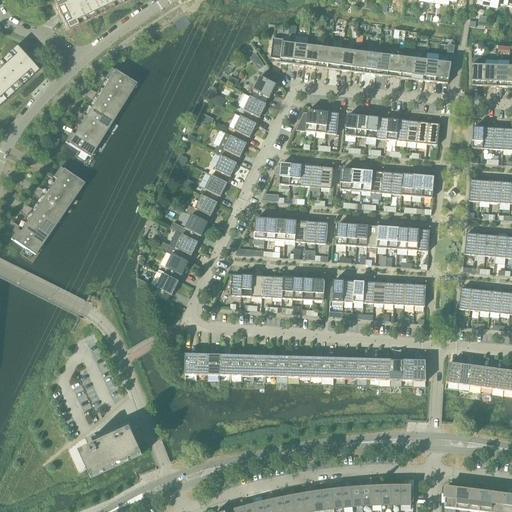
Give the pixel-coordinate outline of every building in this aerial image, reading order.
[(59,0),(54,3),(60,17),(67,32),(70,31),(100,16),(133,0),(59,0)] [(483,7),(490,8),(491,0),(473,0),(473,1),(484,3),(483,7)] [(491,0),(490,8),(497,10),(498,6),(505,7),(506,0),(491,0)] [(295,45),(292,66),(300,66),(300,67),(304,68),(304,67),(307,46),(308,39),(296,37),(295,45)] [(292,65),(292,66),(295,45),(283,44),(283,40),(273,39),(270,59),(280,60),(280,64),(288,65),(288,66),(292,66),(292,65)] [(316,68),(319,48),(307,46),(304,67),(312,68),(311,69),(315,69),(316,68)] [(0,61),(0,105),(37,72),(27,60),(15,48),(0,61)] [(327,70),(328,70),(330,49),(319,48),(316,68),(323,69),(323,70),(327,71),(327,70)] [(339,71),(340,71),(342,51),(330,49),(328,70),(335,71),(335,72),(339,72),(339,71)] [(351,73),(352,73),(354,52),(342,51),(340,71),(347,72),(347,73),(351,74),(351,73)] [(363,74),(364,74),(366,54),(354,52),(352,73),(359,74),(359,75),(363,75),(363,74)] [(411,80),(414,60),(414,55),(402,53),(402,58),(399,79),(407,80),(407,81),(411,81),(411,80)] [(256,54),(250,59),(258,71),(264,66),(256,54)] [(378,55),(366,54),(364,74),(371,75),(371,76),(375,77),(375,76),(376,76),(378,55)] [(387,77),(390,57),(378,55),(376,76),(383,77),(383,78),(387,78),(387,77)] [(390,57),(387,77),(395,78),(395,79),(399,80),(399,79),(402,58),(390,57)] [(419,82),(423,83),(423,82),(426,61),(414,60),(411,80),(419,81),(419,82)] [(426,61),(423,82),(431,83),(431,84),(434,84),(435,83),(438,63),(426,61)] [(451,64),(438,63),(435,83),(443,84),(442,85),(446,86),(447,85),(448,85),(451,64)] [(484,87),(485,67),(471,66),(472,87),(473,87),(473,88),(477,88),(477,87),(484,87)] [(489,87),(496,88),(497,67),(485,67),(484,87),(485,87),(485,88),(489,88),(489,87)] [(497,67),(496,88),(497,88),(497,89),(501,89),(501,88),(508,88),(509,67),(497,67)] [(111,70),(105,80),(108,82),(108,81),(128,93),(130,95),(136,85),(133,84),(114,72),(111,70)] [(239,81),(230,77),(227,84),(235,88),(239,81)] [(252,98),(265,104),(268,98),(269,99),(270,98),(270,99),(272,95),(271,95),(276,85),(260,77),(253,91),(255,92),(252,98)] [(108,82),(102,90),(122,102),(124,104),(130,95),(128,93),(108,81),(108,82)] [(102,90),(97,99),(116,112),(118,113),(124,104),(122,102),(102,90)] [(212,94),(209,101),(216,104),(219,97),(212,94)] [(245,112),(242,117),(255,124),(258,118),(259,119),(260,118),(260,119),(262,115),(262,114),(266,105),(265,104),(252,98),(250,97),(243,111),(245,112)] [(97,99),(91,109),(110,121),(113,122),(118,113),(116,112),(97,99)] [(91,109),(85,118),(105,130),(107,131),(113,122),(110,121),(91,109)] [(305,132),(316,134),(318,113),(313,112),(313,111),(310,111),(310,112),(308,112),(307,114),(304,114),(295,132),(305,132)] [(206,116),(198,112),(195,119),(203,123),(206,116)] [(320,113),(318,113),(316,134),(326,135),(328,114),(323,113),(320,112),(320,113)] [(337,136),(339,115),(334,114),(330,113),(330,114),(328,114),(326,135),(337,136)] [(345,137),(356,138),(358,117),(353,117),(353,116),(350,115),(350,116),(348,116),(345,137)] [(356,138),(366,139),(368,118),(363,118),(363,117),(360,116),(360,117),(358,117),(356,138)] [(255,124),(242,117),(242,118),(240,117),(234,131),(235,132),(232,137),(245,144),(248,138),(250,139),(250,138),(251,138),(253,135),(252,134),(256,125),(255,124)] [(85,118),(80,127),(99,139),(101,140),(107,131),(105,130),(85,118)] [(366,139),(376,140),(378,119),(374,119),(374,118),(370,118),(368,118),(366,139)] [(376,140),(386,141),(388,120),(384,120),(384,119),(381,119),(378,119),(376,140)] [(386,141),(396,142),(399,121),(394,121),(394,120),(391,120),(391,121),(388,120),(386,141)] [(396,142),(407,143),(409,122),(404,122),(404,121),(401,121),(401,122),(399,121),(396,142)] [(411,123),(409,122),(407,143),(417,144),(419,124),(414,123),(414,122),(411,122),(411,123)] [(417,144),(427,145),(429,125),(424,124),(424,123),(421,123),(421,124),(419,124),(417,144)] [(431,125),(429,125),(427,145),(437,147),(440,126),(434,125),(434,124),(431,124),(431,125)] [(74,136),(93,148),(95,150),(101,140),(99,139),(80,127),(74,136)] [(472,149),(483,150),(484,129),(482,129),(482,128),(479,128),(479,129),(473,129),(472,149)] [(489,129),(484,129),(483,150),(493,151),(494,130),(492,130),(492,129),(489,129)] [(499,130),(494,130),(493,151),(503,151),(504,130),(502,130),(502,129),(499,129),(499,130)] [(503,151),(511,151),(511,129),(509,130),(504,130),(503,151)] [(71,134),(65,143),(68,146),(79,152),(75,158),(84,163),(87,158),(89,159),(95,150),(93,148),(74,136),(71,134)] [(217,147),(213,153),(221,157),(221,156),(236,163),(238,158),(240,158),(241,158),(243,154),(242,154),(247,145),(245,144),(232,137),(231,137),(230,137),(225,134),(218,147),(217,147)] [(179,155),(177,159),(186,164),(187,161),(187,159),(179,155)] [(235,164),(236,163),(221,156),(221,157),(214,170),(216,171),(213,177),(226,183),(229,177),(230,178),(231,177),(231,178),(233,174),(232,174),(237,164),(235,164)] [(288,186),(290,186),(292,166),(287,165),(287,164),(284,164),(284,165),(281,165),(281,167),(280,175),(279,186),(288,186)] [(300,187),(302,166),(297,166),(297,165),(294,165),(294,166),(292,166),(290,186),(300,187)] [(304,167),(302,166),(300,187),(310,188),(312,167),(307,167),(307,166),(304,166),(304,167)] [(320,189),(322,168),(317,168),(317,167),(314,167),(314,168),(312,167),(310,188),(320,189)] [(59,168),(53,178),(56,180),(75,193),(77,194),(84,185),(81,183),(63,171),(59,168)] [(324,169),(322,168),(320,189),(333,190),(335,169),(327,169),(327,168),(324,168),(324,169)] [(351,192),(352,171),(348,171),(348,170),(344,170),(342,170),(340,191),(351,192)] [(355,171),(352,171),(351,192),(361,193),(363,172),(358,172),(358,171),(355,170),(355,171)] [(361,193),(371,194),(373,173),(368,172),(365,171),(365,172),(363,172),(361,193)] [(381,195),(383,174),(378,173),(375,172),(375,173),(373,173),(371,194),(381,195)] [(381,195),(391,196),(393,175),(388,174),(388,173),(385,173),(385,174),(383,174),(381,195)] [(391,196),(401,197),(403,176),(398,175),(398,174),(395,174),(395,175),(393,175),(391,196)] [(405,176),(403,176),(401,197),(411,197),(413,177),(408,176),(408,175),(405,175),(405,176)] [(206,191),(203,196),(216,203),(219,197),(220,198),(221,197),(222,197),(223,194),(223,193),(227,184),(226,183),(213,177),(211,176),(204,190),(206,191)] [(415,177),(413,177),(411,197),(422,198),(423,177),(419,177),(419,176),(416,176),(415,177)] [(426,178),(423,177),(422,198),(432,199),(434,178),(429,178),(429,177),(426,177),(426,178)] [(56,180),(50,189),(69,202),(71,203),(77,194),(75,193),(56,180)] [(469,202),(479,203),(481,182),(479,182),(479,181),(476,181),(476,182),(470,181),(469,202)] [(486,182),(481,182),(479,203),(490,204),(491,183),(489,183),(489,182),(486,182)] [(496,183),(491,183),(490,204),(500,204),(501,184),(499,183),(496,182),(496,183)] [(500,204),(499,211),(509,211),(510,205),(511,184),(509,184),(509,183),(506,183),(506,184),(501,184),(500,204)] [(50,189),(44,198),(63,210),(65,212),(71,203),(69,202),(50,189)] [(450,192),(446,195),(448,197),(448,196),(451,199),(454,197),(455,197),(456,196),(453,192),(453,193),(452,191),(450,192)] [(170,196),(162,192),(158,198),(166,202),(170,196)] [(216,203),(203,196),(203,197),(201,196),(195,210),(189,207),(187,210),(186,209),(184,212),(192,216),(192,215),(193,216),(206,222),(209,217),(211,218),(211,217),(212,217),(214,213),(213,213),(218,204),(216,203)] [(44,198),(38,206),(57,219),(59,221),(65,212),(63,210),(44,198)] [(38,206),(32,215),(51,228),(53,230),(59,221),(57,219),(38,206)] [(32,215),(26,224),(45,237),(47,239),(53,230),(51,228),(32,215)] [(186,230),(184,236),(197,242),(199,237),(201,237),(202,237),(204,233),(203,233),(208,223),(206,223),(206,222),(193,216),(192,215),(192,216),(185,229),(186,230)] [(253,245),(253,246),(264,246),(265,241),(266,220),(261,220),(261,219),(258,219),(258,220),(255,219),(254,240),(254,242),(254,243),(253,245)] [(265,241),(275,242),(276,221),(271,220),(268,219),(268,220),(266,220),(265,241)] [(275,242),(285,242),(286,222),(282,221),(282,220),(278,220),(278,221),(276,221),(275,242)] [(285,242),(295,243),(297,222),(292,222),(292,221),(289,221),(289,222),(286,222),(285,242)] [(299,222),(297,222),(295,243),(305,244),(307,223),(302,223),(302,222),(299,222)] [(309,223),(307,223),(305,244),(315,245),(317,224),(312,223),(309,222),(309,223)] [(319,224),(317,224),(315,245),(326,245),(326,240),(328,225),(322,224),(322,223),(319,223),(319,224)] [(20,233),(39,246),(41,247),(47,239),(45,237),(26,224),(20,233)] [(336,246),(346,247),(348,226),(343,226),(343,225),(340,225),(337,225),(336,241),(336,246)] [(346,247),(356,248),(358,227),(353,226),(350,225),(350,226),(348,226),(346,247)] [(356,248),(367,248),(368,227),(363,227),(363,226),(360,226),(360,227),(358,227),(356,248)] [(367,248),(377,249),(378,228),(373,228),(373,227),(370,227),(370,228),(368,227),(367,248)] [(377,249),(387,250),(388,229),(384,229),(384,228),(380,227),(380,228),(378,228),(377,249)] [(388,229),(387,250),(394,250),(394,254),(397,254),(397,251),(399,230),(394,229),(394,228),(391,228),(391,229),(388,229)] [(397,251),(407,251),(409,230),(404,230),(404,229),(401,229),(401,230),(399,230),(397,251)] [(17,230),(10,240),(13,242),(24,249),(20,255),(29,260),(32,255),(34,257),(41,247),(39,246),(20,233),(17,230)] [(407,251),(417,252),(419,231),(414,231),(414,230),(411,230),(409,230),(407,251)] [(421,231),(419,231),(417,252),(428,253),(430,232),(424,231),(421,230),(421,231)] [(464,256),(475,257),(477,236),(475,236),(475,235),(472,234),(471,235),(466,235),(464,256)] [(174,255),(187,262),(190,256),(191,257),(192,256),(192,257),(194,253),(198,243),(196,242),(197,242),(184,236),(182,235),(175,249),(170,247),(167,252),(172,255),(174,256),(174,255)] [(482,236),(477,236),(475,257),(485,258),(487,237),(485,236),(482,235),(482,236)] [(485,258),(495,258),(497,238),(495,237),(492,236),(492,237),(487,237),(485,258)] [(495,258),(505,259),(507,238),(505,238),(505,237),(502,237),(502,238),(497,238),(495,258)] [(167,270),(164,275),(177,282),(180,276),(182,277),(182,276),(183,276),(185,273),(184,272),(188,263),(187,262),(174,255),(174,256),(172,255),(165,269),(167,270)] [(177,282),(164,275),(163,275),(162,275),(156,288),(157,289),(154,296),(167,302),(170,296),(172,296),(173,296),(175,292),(174,292),(179,283),(177,282)] [(231,297),(241,298),(242,277),(238,276),(235,275),(234,276),(232,276),(231,297)] [(241,298),(252,298),(253,277),(248,277),(248,276),(245,276),(245,277),(242,277),(241,298)] [(255,277),(253,277),(252,298),(262,299),(263,278),(258,278),(258,277),(255,277)] [(262,299),(272,299),(273,278),(268,278),(268,277),(265,277),(265,278),(263,278),(262,299)] [(275,279),(273,278),(272,299),(282,300),(283,279),(278,279),(278,278),(275,278),(275,279)] [(282,300),(292,300),(293,279),(289,279),(289,278),(285,278),(285,279),(283,279),(282,300)] [(292,300),(303,301),(304,280),(299,280),(299,279),(296,279),(296,280),(293,279),(292,300)] [(306,280),(304,280),(303,301),(313,302),(314,281),(309,280),(306,279),(306,280)] [(316,281),(314,281),(313,302),(323,302),(324,281),(319,281),(319,280),(316,280),(316,281)] [(332,303),(332,306),(343,307),(343,303),(344,282),(339,282),(339,281),(336,281),(336,282),(333,282),(332,303)] [(346,282),(344,282),(343,303),(353,304),(354,283),(349,283),(349,282),(346,282)] [(356,283),(354,283),(353,304),(363,304),(364,283),(359,283),(359,282),(356,282),(356,283)] [(367,284),(364,283),(363,304),(373,305),(375,284),(370,284),(370,283),(367,283),(367,284)] [(373,305),(384,305),(385,284),(380,284),(380,283),(377,283),(377,284),(375,284),(373,305)] [(384,305),(394,306),(395,285),(390,285),(390,284),(387,284),(387,285),(385,284),(384,305)] [(397,285),(395,285),(394,306),(404,307),(405,286),(400,285),(397,284),(397,285)] [(407,286),(405,286),(404,307),(414,307),(415,286),(410,286),(410,285),(407,285),(407,286)] [(417,286),(415,286),(414,307),(425,308),(426,287),(421,286),(417,285),(417,286)] [(459,310),(469,312),(471,291),(469,290),(466,289),(466,290),(461,290),(459,310)] [(469,312),(479,313),(482,292),(479,292),(480,291),(476,290),(476,291),(471,291),(469,312)] [(487,292),(482,292),(479,313),(490,314),(492,293),(490,293),(490,292),(487,291),(487,292)] [(497,293),(492,293),(490,314),(500,315),(502,294),(500,294),(500,293),(497,293)] [(500,315),(510,316),(511,295),(511,294),(510,295),(510,294),(507,294),(502,294),(500,315)] [(185,376),(197,376),(197,356),(190,355),(186,355),(185,355),(185,376)] [(198,356),(197,356),(197,376),(208,376),(208,356),(201,356),(201,355),(198,355),(198,356)] [(208,376),(219,376),(220,356),(213,356),(213,355),(209,355),(209,356),(208,356),(208,376)] [(220,356),(219,376),(231,377),(231,357),(224,356),(220,355),(220,356)] [(231,377),(242,377),(243,357),(236,357),(236,356),(232,356),(232,357),(231,357),(231,377)] [(243,357),(242,377),(253,377),(254,357),(247,357),(247,356),(243,356),(243,357)] [(253,377),(265,378),(265,358),(258,357),(255,356),(255,357),(254,357),(253,377)] [(266,358),(265,358),(265,378),(276,378),(277,358),(270,358),(270,357),(266,357),(266,358)] [(276,378),(288,378),(288,358),(281,358),(281,357),(277,357),(277,358),(276,378)] [(289,358),(288,358),(288,378),(299,379),(300,358),(293,358),(289,357),(289,358)] [(299,379),(310,379),(311,359),(304,359),(304,358),(300,358),(300,359),(300,358),(299,379)] [(310,379),(322,379),(322,359),(315,359),(315,358),(312,358),(311,359),(310,379)] [(322,379),(333,380),(334,359),(327,359),(327,358),(323,358),(323,359),(322,359),(322,379)] [(333,380),(345,380),(345,360),(338,360),(338,359),(334,359),(333,380)] [(345,380),(356,380),(357,360),(349,360),(349,359),(346,359),(346,360),(345,360),(345,380)] [(356,380),(367,381),(368,360),(361,360),(361,359),(357,359),(357,360),(356,380)] [(367,381),(379,381),(379,361),(372,361),(372,360),(368,360),(367,381)] [(379,381),(390,381),(391,361),(384,361),(384,360),(380,360),(380,361),(379,361),(379,381)] [(390,381),(402,382),(402,361),(395,361),(395,360),(391,360),(391,361),(390,381)] [(402,382),(413,382),(413,362),(406,362),(406,361),(403,361),(402,361),(402,382)] [(414,362),(413,362),(413,382),(426,382),(426,362),(418,362),(418,361),(414,361),(414,362)] [(458,386),(461,366),(461,365),(457,364),(457,365),(449,364),(446,384),(458,386)] [(458,386),(470,387),(472,367),(472,366),(468,366),(461,366),(458,386)] [(479,368),(472,367),(470,387),(481,389),(484,369),(483,368),(479,367),(479,368)] [(481,389),(492,390),(495,370),(494,370),(495,369),(491,369),(484,369),(481,389)] [(492,390),(504,392),(506,372),(506,371),(502,370),(502,371),(495,370),(492,390)] [(90,451),(87,453),(86,450),(79,454),(89,477),(141,453),(130,430),(122,434),(123,436),(105,444),(104,442),(94,447),(92,441),(87,443),(90,451)] [(391,487),(391,506),(401,505),(401,485),(395,485),(395,486),(391,487)] [(406,485),(401,485),(401,505),(410,506),(410,508),(411,508),(411,503),(413,503),(413,496),(411,496),(411,486),(406,487),(406,485)] [(372,506),(381,506),(381,486),(375,486),(375,487),(371,487),(372,506)] [(386,486),(381,486),(381,506),(391,506),(391,487),(386,487),(386,486)] [(353,508),(362,507),(361,487),(355,487),(356,488),(351,489),(353,508)] [(362,507),(372,506),(371,487),(366,488),(366,487),(361,487),(362,507)] [(343,508),(341,488),(336,489),(336,490),(331,491),(334,510),(343,508)] [(343,508),(353,508),(351,489),(347,489),(347,488),(341,488),(343,508)] [(444,509),(456,510),(458,489),(446,488),(445,495),(442,495),(442,503),(444,504),(444,509)] [(456,510),(468,511),(470,491),(458,489),(456,510)] [(327,490),(321,491),(324,511),(333,511),(334,510),(331,491),(327,491),(327,490)] [(316,493),(312,493),(314,511),(315,511),(324,511),(321,491),(316,492),(316,493)] [(468,511),(470,511),(479,511),(482,492),(470,491),(468,511)] [(479,511),(491,511),(494,494),(482,492),(479,511)] [(307,493),(302,494),(304,511),(314,511),(312,493),(307,494),(307,493)] [(297,496),(292,497),(295,511),(304,511),(302,494),(296,495),(297,496)] [(502,511),(505,495),(494,494),(491,511),(502,511)] [(502,511),(511,511),(511,495),(505,495),(502,511)] [(288,497),(282,498),(285,511),(295,511),(292,497),(288,497)] [(277,500),(273,501),(275,511),(285,511),(282,498),(277,499),(277,500)] [(268,501),(263,502),(265,511),(275,511),(273,501),(268,502),(268,501)] [(255,511),(265,511),(263,502),(258,503),(258,504),(254,505),(255,511)]
